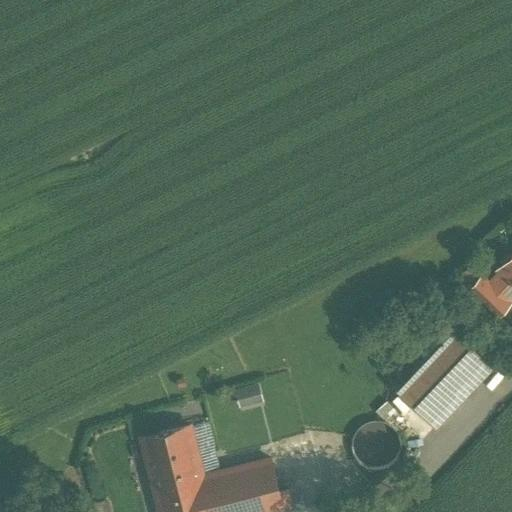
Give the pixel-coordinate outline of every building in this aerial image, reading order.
[(511,254),(500,267),(511,278),(511,254)] [(481,277),(470,289),(497,315),(508,303),(481,277)] [(490,364),(455,330),(398,389),(433,423),(490,364)] [(248,404),(272,401),(269,381),(246,384),(248,404)] [(188,424),(141,436),(160,511),(210,511),(201,475),(188,424)] [(385,425),(380,425),(373,426),(367,429),(362,435),(359,442),(359,449),(362,456),(367,461),(374,465),(381,465),(388,464),(395,458),(399,451),(400,445),(399,440),(396,433),(391,428),(385,425)] [(201,475),(210,511),(261,511),(283,507),(270,457),(201,475)]
